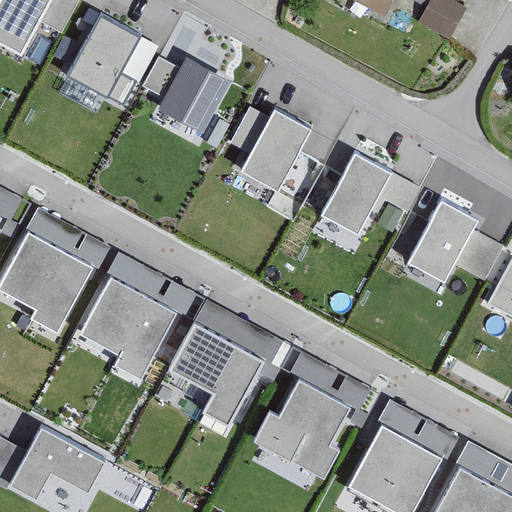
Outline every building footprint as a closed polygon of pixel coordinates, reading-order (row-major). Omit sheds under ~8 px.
[(51,0),(0,0),(0,1),(0,45),(22,57),(39,22),(51,0)] [(76,5),(66,0),(51,0),(39,22),(61,34),(76,5)] [(396,0),(351,0),(388,17),(396,0)] [(465,11),(444,0),(431,0),(419,26),(450,41),(465,11)] [(139,39),(102,18),(68,78),(107,101),(120,73),(139,39)] [(157,49),(139,39),(120,73),(138,83),(157,49)] [(182,70),(159,57),(143,87),(167,100),(182,70)] [(229,82),(189,60),(182,70),(167,100),(161,109),(201,132),(229,82)] [(309,133),(276,115),(244,173),(277,191),(309,133)] [(389,177),(356,159),(324,217),(357,235),(389,177)] [(475,225),(441,206),(409,265),(443,283),(475,225)] [(91,270),(30,237),(1,290),(39,310),(33,320),(57,333),(91,270)] [(175,316),(113,283),(85,336),(122,356),(117,366),(140,379),(175,316)] [(207,414),(228,425),(261,364),(195,328),(171,371),(217,395),(207,414)] [(349,411),(299,384),(279,421),(270,416),(256,443),(323,479),(337,454),(328,449),(349,411)] [(103,465),(41,431),(11,486),(36,500),(51,473),(88,493),(103,465)] [(412,511),(439,462),(382,431),(351,488),(395,511),(412,511)] [(511,511),(511,500),(461,473),(440,511),(511,511)]
